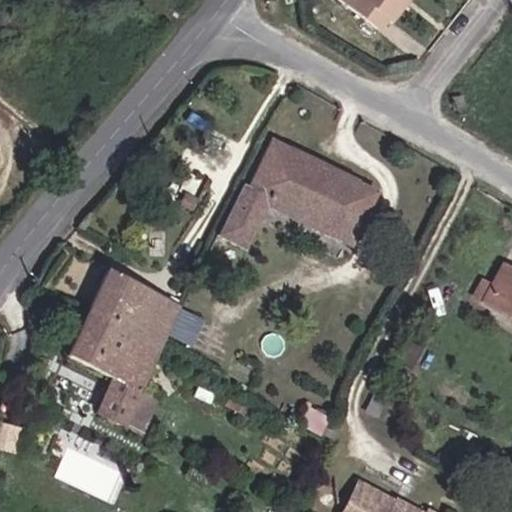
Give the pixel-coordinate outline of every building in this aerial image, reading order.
[(336,0),(348,9),(355,0),(336,0)] [(355,0),(348,9),(376,30),(385,19),(399,0),(355,0)] [(389,23),(405,0),(399,0),(385,19),(389,23)] [(462,106),(461,98),(450,100),(452,108),(462,106)] [(375,194),(269,141),(241,196),(236,193),(214,236),(242,249),(264,204),(349,247),(375,194)] [(193,200),(183,195),(178,205),(188,210),(193,200)] [(511,272),(502,267),(490,287),(481,282),(473,296),(511,318),(511,272)] [(178,306),(104,270),(62,357),(109,379),(92,414),(137,435),(153,402),(135,393),(178,306)] [(423,342),(406,333),(391,361),(409,370),(423,342)] [(384,402),(372,397),(366,410),(376,416),(384,402)] [(311,433),(321,415),(311,409),(307,408),(297,425),(311,433)] [(0,421),(0,447),(10,450),(15,424),(0,421)] [(393,502),(358,483),(342,511),(435,511),(429,508),(427,511),(425,511),(396,496),(393,502)]
